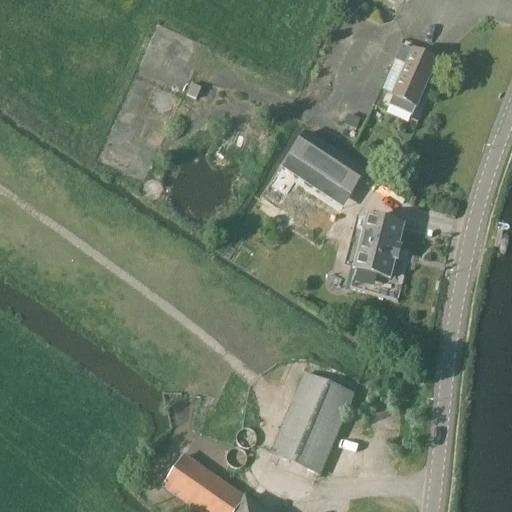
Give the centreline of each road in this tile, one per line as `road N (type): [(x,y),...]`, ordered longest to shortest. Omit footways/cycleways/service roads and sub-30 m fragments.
road 1 (track): [(0,190),(229,359),(260,393),(268,421),(261,462),(270,479),(297,492),(434,497)]
road 2 (tertiary): [(432,511),(452,327),(511,113)]
road 3 (unknown): [(440,0),(368,53),(334,117)]
